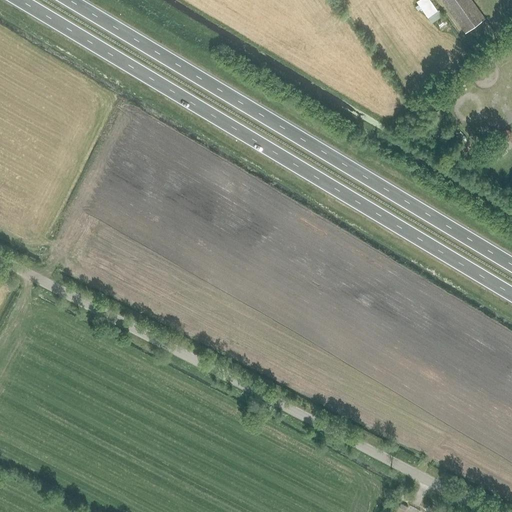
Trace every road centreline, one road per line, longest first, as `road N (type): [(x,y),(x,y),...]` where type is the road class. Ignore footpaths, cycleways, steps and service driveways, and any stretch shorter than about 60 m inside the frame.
road 1 (trunk): [(19,0),(511,295)]
road 2 (tertiary): [(480,511),(0,262)]
road 3 (trunk): [(511,266),(67,0)]
